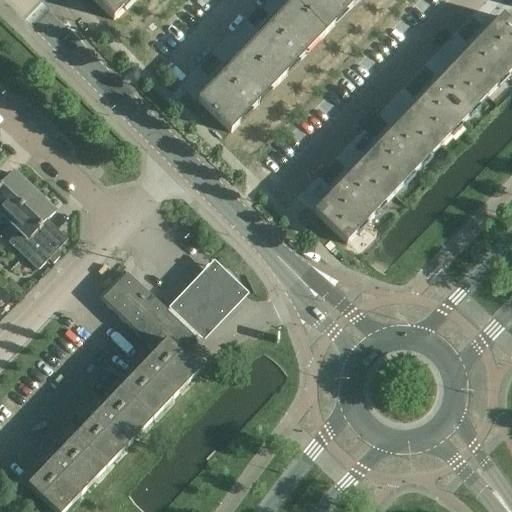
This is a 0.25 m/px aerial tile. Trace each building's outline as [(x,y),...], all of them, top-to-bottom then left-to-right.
[(133,0),(90,0),(113,22),(133,0)] [(359,0),(296,0),(292,4),(325,36),(359,0)] [(325,36),(292,4),(245,54),(278,85),(325,36)] [(454,68),(487,100),(511,73),(511,28),(502,19),(454,68)] [(197,103),(230,135),(278,85),(245,54),(197,103)] [(487,100),(454,68),(407,118),(439,149),(487,100)] [(359,167),(392,199),(439,149),(407,118),(359,167)] [(314,215),(346,246),(392,199),(359,167),(314,215)] [(0,218),(6,224),(33,195),(13,176),(3,186),(0,183),(0,218)] [(33,195),(6,224),(17,234),(7,244),(37,273),(48,262),(52,266),(59,259),(55,255),(67,242),(46,222),(54,214),(33,195)] [(211,265),(167,311),(202,345),(249,297),(213,263),(211,265)] [(102,302),(157,354),(167,344),(181,357),(196,342),(127,276),(102,302)] [(199,374),(181,357),(167,344),(157,354),(120,392),(152,423),(199,374)] [(74,441),(106,471),(152,423),(120,392),(74,441)] [(67,511),(106,471),(74,441),(27,489),(51,511),(67,511)]
